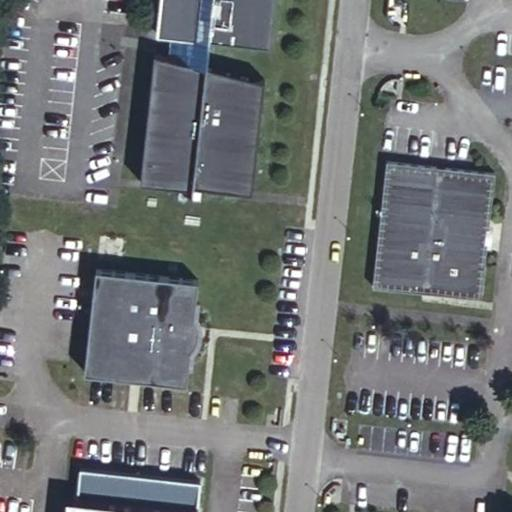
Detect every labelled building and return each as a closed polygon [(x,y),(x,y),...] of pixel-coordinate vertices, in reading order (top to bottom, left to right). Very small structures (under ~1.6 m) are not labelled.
[(205,38),(268,45),(273,0),(154,0),(151,31),(166,33),(205,38)] [(205,38),(166,33),(163,54),(149,53),(134,183),(173,187),(174,185),(247,193),(260,79),(202,61),(205,38)] [(373,282),(476,294),(483,231),(490,169),(386,158),(373,282)] [(193,281),(89,270),(77,374),(134,380),(181,386),(185,351),(190,345),(193,339),(194,332),(194,330),(192,323),(189,317),(193,281)] [(74,511),(198,511),(202,482),(82,469),(78,507),(75,507),(74,511)]
